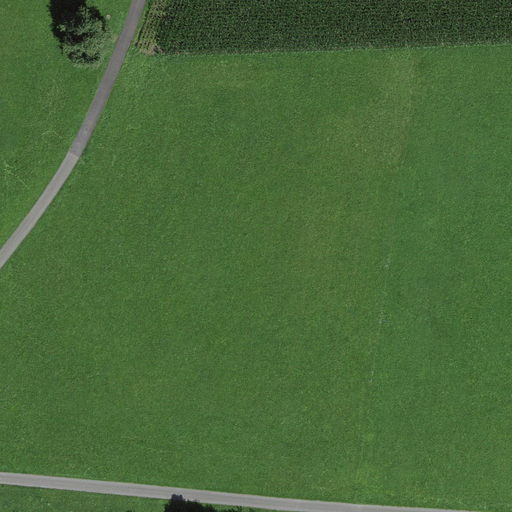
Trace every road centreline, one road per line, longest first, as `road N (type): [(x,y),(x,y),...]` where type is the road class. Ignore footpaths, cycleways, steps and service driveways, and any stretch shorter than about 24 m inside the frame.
road 1 (track): [(389,511),(0,478)]
road 2 (track): [(142,0),(79,147),(0,260)]
